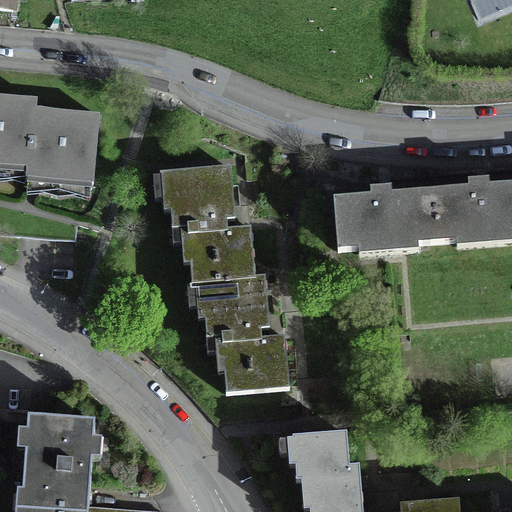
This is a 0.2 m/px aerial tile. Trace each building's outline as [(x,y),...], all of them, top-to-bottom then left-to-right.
[(0,0),(0,12),(11,14),(11,0),(0,0)] [(0,169),(26,172),(25,182),(26,182),(35,183),(91,188),(97,119),(34,114),(35,104),(33,104),(0,100),(0,169)] [(186,232),(190,289),(201,288),(201,286),(253,282),(249,232),(224,234),(223,224),(233,224),(229,172),(159,178),(159,180),(167,179),(171,233),(186,232)] [(467,185),(467,193),(390,199),(389,192),(382,192),(369,193),(370,200),(333,203),(337,255),(511,240),(511,188),(487,191),(487,184),(479,185),(467,185)] [(225,398),(287,393),(283,341),(258,343),(257,333),(267,332),(263,281),(253,282),(201,286),(201,288),(205,342),(220,341),(225,398)] [(92,511),(86,511),(93,427),(28,422),(24,467),(20,511),(92,511)] [(457,511),(457,504),(408,508),(399,509),(399,511),(360,511),(358,487),(357,470),(347,471),(344,438),(292,442),(295,485),(307,484),(308,511),(457,511)]
